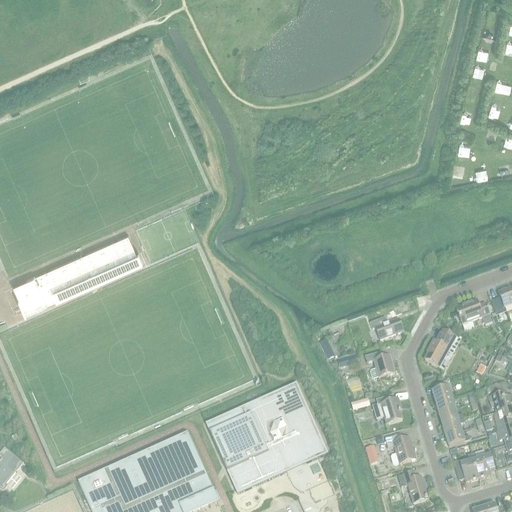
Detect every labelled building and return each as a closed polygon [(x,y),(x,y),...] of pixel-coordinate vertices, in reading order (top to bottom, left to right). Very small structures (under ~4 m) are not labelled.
[(128,236),(13,287),(24,312),(56,297),(54,292),(137,255),(128,236)] [(511,288),(499,293),(501,299),(504,308),(511,305),(511,288)] [(506,313),(504,308),(501,299),(491,302),(496,316),(506,313)] [(485,326),(492,323),(485,304),(479,306),(477,301),(456,309),(462,325),(482,318),(485,326)] [(403,332),(399,320),(387,324),(385,318),(370,323),(372,330),(376,329),(380,341),(403,332)] [(437,343),(434,341),(427,353),(429,354),(425,361),(438,368),(449,349),(452,351),(459,339),(444,331),(437,343)] [(326,341),(319,344),(327,361),(333,357),(326,341)] [(381,353),(365,357),(367,364),(374,362),(376,369),(371,371),(370,373),(371,378),(373,380),(378,378),(379,379),(394,374),(389,357),(382,359),(381,353)] [(340,368),(357,363),(356,356),(338,362),(340,368)] [(432,392),(435,404),(451,399),(447,388),(448,388),(447,382),(435,385),(436,391),(432,392)] [(296,384),(206,425),(227,472),(228,472),(238,494),(283,474),(282,472),(287,470),(306,461),(307,464),(327,454),(296,384)] [(496,414),(511,408),(511,397),(502,400),(500,395),(488,398),(490,405),(493,404),(496,414)] [(398,407),(400,407),(398,400),(394,401),(392,396),(376,400),(378,406),(380,406),(386,425),(402,421),(398,407)] [(435,404),(439,415),(454,410),(451,399),(435,404)] [(498,431),(510,427),(508,421),(511,420),(511,408),(496,414),(493,415),(498,431)] [(442,426),(464,419),(463,415),(456,417),(454,410),(439,415),(442,426)] [(442,426),(445,436),(461,432),(459,426),(465,424),(464,419),(442,426)] [(505,446),(511,444),(511,432),(511,433),(510,427),(498,431),(496,431),(499,441),(504,440),(505,446)] [(445,436),(449,448),(464,443),(471,441),(469,437),(463,439),(461,432),(445,436)] [(152,450),(78,483),(87,502),(89,505),(91,511),(95,511),(101,510),(102,511),(191,511),(212,503),(218,500),(213,490),(210,483),(206,473),(205,472),(188,434),(154,449),(152,450)] [(401,435),(385,440),(388,449),(394,448),(396,455),(392,456),(391,458),(393,464),(395,465),(399,464),(399,465),(415,459),(409,438),(402,440),(401,435)] [(379,463),(374,446),(365,449),(370,465),(379,463)] [(23,464),(4,449),(0,453),(0,456),(4,460),(0,464),(0,489),(3,492),(8,486),(5,484),(16,470),(18,471),(23,464)] [(475,454),(471,455),(478,480),(486,478),(486,476),(490,475),(490,473),(495,471),(493,464),(489,453),(484,454),(483,452),(475,454)] [(470,482),(478,480),(471,455),(467,457),(469,462),(460,464),(459,462),(453,463),(457,474),(459,482),(464,480),(465,483),(470,481),(470,482)] [(420,502),(427,500),(420,478),(416,479),(414,473),(398,477),(401,489),(407,487),(413,505),(420,503),(420,502)]
